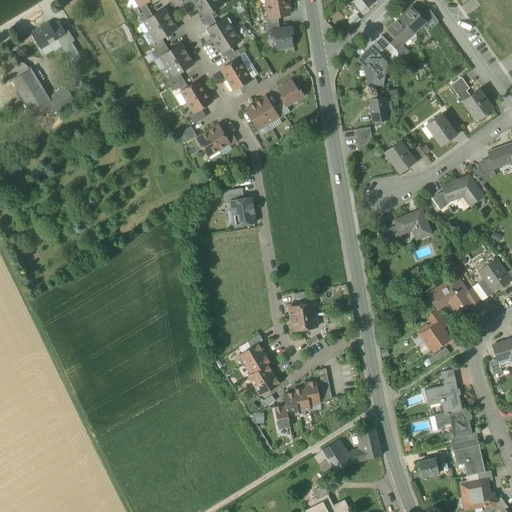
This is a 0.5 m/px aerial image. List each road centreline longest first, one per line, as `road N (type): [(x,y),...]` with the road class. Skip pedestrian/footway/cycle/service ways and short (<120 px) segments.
road 1 (residential): [(227,108),(252,150),(280,335),(297,365),(330,345),(367,340)]
road 2 (track): [(125,511),(0,249)]
road 3 (tertiary): [(320,60),(367,340)]
road 4 (track): [(209,511),(379,406)]
road 5 (residential): [(511,306),(471,343),(472,366),(511,466)]
road 6 (tertiary): [(367,340),(410,511)]
road 7 (residential): [(511,113),(395,196)]
road 8 (residential): [(431,0),(511,107)]
